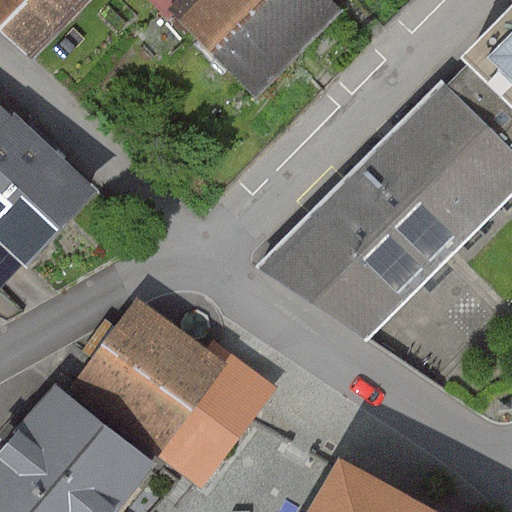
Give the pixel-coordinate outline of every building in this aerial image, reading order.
[(0,0),(0,37),(27,64),(89,0),(0,0)] [(333,13),(320,0),(144,0),(160,16),(164,12),(247,96),(333,13)] [(511,17),(250,269),(366,345),(511,198),(511,17)] [(92,194),(6,117),(0,123),(0,248),(18,267),(92,194)] [(0,287),(18,267),(0,248),(0,287)] [(199,491),(274,388),(211,342),(203,353),(131,300),(64,392),(199,491)] [(0,442),(0,511),(113,511),(149,468),(50,386),(0,442)] [(422,511),(323,459),(294,511),(422,511)]
